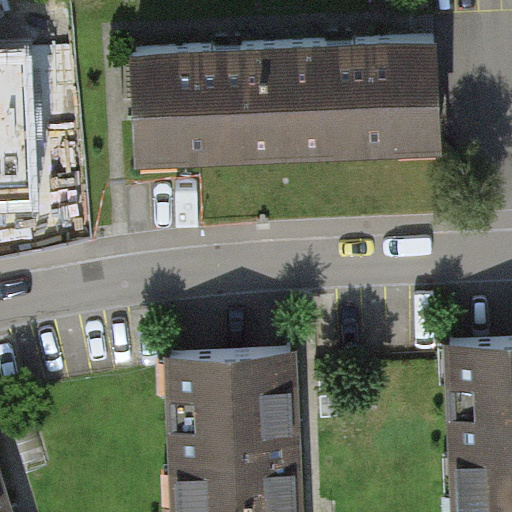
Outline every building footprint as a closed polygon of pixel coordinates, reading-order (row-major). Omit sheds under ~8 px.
[(436,34),(286,40),(289,140),(440,134),(436,34)] [(286,40),(136,45),(140,146),(289,140),(286,40)] [(0,211),(53,204),(34,72),(0,76),(0,211)] [(511,511),(511,333),(452,336),(459,511),(511,511)] [(172,348),(179,511),(300,511),(296,417),(293,343),(172,348)] [(13,511),(0,471),(0,511),(13,511)]
